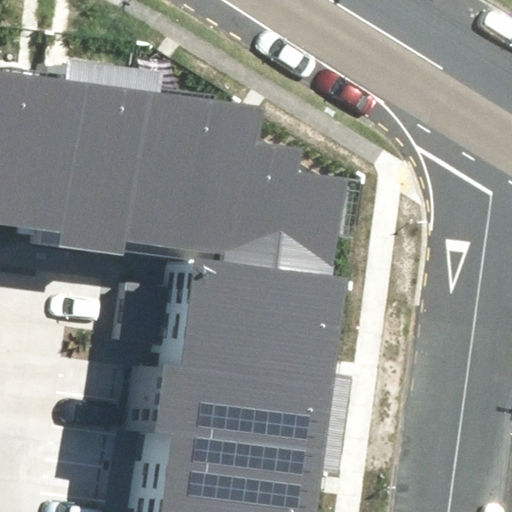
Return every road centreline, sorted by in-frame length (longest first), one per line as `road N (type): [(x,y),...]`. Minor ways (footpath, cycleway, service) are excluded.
road 1 (residential): [(511,172),(481,269),(451,511)]
road 2 (unclassified): [(326,0),(511,115)]
